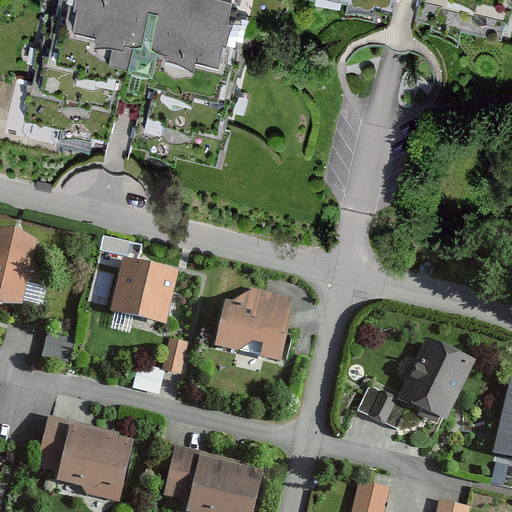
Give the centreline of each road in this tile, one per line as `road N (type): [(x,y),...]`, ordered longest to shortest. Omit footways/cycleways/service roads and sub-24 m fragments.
road 1 (residential): [(347,277),(0,189)]
road 2 (residential): [(23,375),(308,442)]
road 3 (residential): [(511,322),(347,277)]
road 4 (residential): [(347,277),(308,442)]
road 5 (residential): [(379,120),(347,277)]
